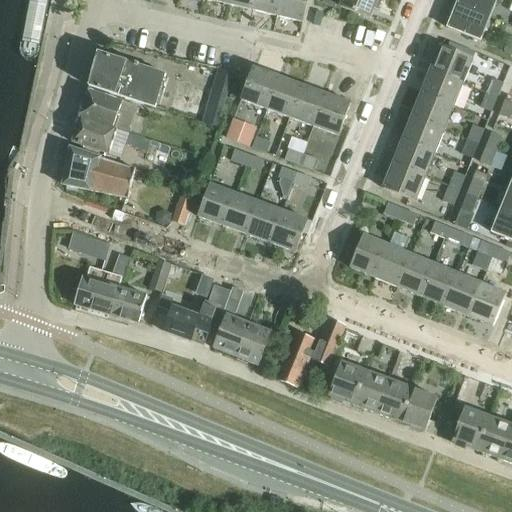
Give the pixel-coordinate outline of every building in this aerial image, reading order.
[(253,12),(255,0),(229,0),(228,6),(253,12)] [(278,18),(282,0),(255,0),(253,12),(278,18)] [(282,0),(278,18),(303,24),(308,0),(282,0)] [(341,0),(341,2),(336,0),(322,0),(321,4),(339,11),(340,7),(370,19),(374,9),(378,10),(381,0),(341,0)] [(460,0),(458,6),(490,18),(497,0),(460,0)] [(490,18),(458,6),(448,29),(480,42),(490,18)] [(503,52),(511,55),(511,37),(509,37),(503,52)] [(431,72),(463,84),(473,60),(440,48),(431,72)] [(88,87),(155,108),(165,76),(98,54),(88,87)] [(265,111),(277,77),(253,69),(240,102),(265,111)] [(454,108),(463,84),(431,72),(421,96),(454,108)] [(301,86),(277,77),(265,111),(289,119),(301,86)] [(486,95),(497,100),(504,84),(492,79),(486,95)] [(313,128),(325,95),(301,86),(289,119),(313,128)] [(79,117),(112,129),(113,128),(128,133),(138,104),(123,99),(122,102),(89,90),(79,117)] [(217,128),(226,97),(211,93),(201,123),(217,128)] [(325,95),(313,128),(337,137),(349,103),(325,95)] [(492,114),(497,100),(486,95),(480,109),(492,114)] [(421,96),(412,119),(444,132),(454,108),(421,96)] [(510,121),(511,115),(511,103),(504,100),(498,116),(510,121)] [(69,142),(109,155),(114,141),(129,147),(136,150),(148,154),(151,142),(133,136),(117,130),(117,131),(112,129),(79,117),(69,142)] [(234,119),(233,119),(226,139),(250,148),(257,128),(234,119)] [(412,119),(402,143),(435,156),(444,132),(412,119)] [(467,142),(479,146),(485,131),(473,126),(467,142)] [(485,149),(497,154),(503,138),(491,133),(485,149)] [(256,138),(251,149),(267,155),(271,143),(256,138)] [(473,160),(479,146),(467,142),(461,156),(473,160)] [(393,167),(425,180),(435,156),(402,143),(393,167)] [(129,200),(135,171),(70,148),(63,186),(129,200)] [(491,168),(497,154),(485,149),(479,163),(491,168)] [(298,166),(303,155),(289,150),(284,161),(298,166)] [(234,151),(234,153),(230,162),(244,167),(248,156),(234,151)] [(303,155),(298,166),(314,172),(319,161),(303,155)] [(260,173),(264,162),(248,156),(244,167),(260,173)] [(425,180),(393,167),(383,191),(416,204),(425,180)] [(292,185),(296,173),(282,168),(278,180),(292,185)] [(296,173),(292,185),(307,191),(312,179),(296,173)] [(448,188),(460,193),(466,178),(454,173),(448,188)] [(466,195),(478,200),(484,185),(472,180),(466,195)] [(222,227),(234,194),(210,186),(198,218),(222,227)] [(171,223),(172,223),(184,227),(195,195),(194,195),(195,191),(184,188),(182,191),(171,223)] [(454,207),(460,193),(448,188),(442,202),(454,207)] [(501,211),(511,215),(511,188),(501,211)] [(246,236),(258,203),(234,194),(222,227),(246,236)] [(472,214),(478,200),(466,195),(460,210),(472,214)] [(271,245),(282,212),(258,203),(246,236),(271,245)] [(383,215),(398,222),(403,210),(388,204),(383,215)] [(413,228),(418,216),(403,210),(398,222),(413,228)] [(511,241),(511,215),(501,211),(492,233),(511,241)] [(282,212),(271,245),(295,253),(307,221),(282,212)] [(430,235),(445,241),(450,229),(434,223),(430,235)] [(460,247),(464,235),(450,229),(445,241),(460,247)] [(81,253),(85,239),(73,235),(69,249),(81,253)] [(351,269),(375,279),(388,246),(365,236),(364,236),(350,268),(351,269)] [(496,248),(481,242),(477,254),(491,260),(496,248)] [(375,279),(399,289),(412,255),(388,246),(375,279)] [(506,266),(511,253),(496,248),(491,260),(506,266)] [(399,289),(423,299),(436,265),(412,255),(399,289)] [(423,299),(446,308),(459,275),(436,265),(423,299)] [(119,285),(111,282),(112,279),(89,272),(86,279),(84,279),(75,307),(110,317),(119,289),(118,289),(119,285)] [(482,284),(459,275),(446,308),(468,318),(482,284)] [(505,294),(482,284),(468,318),(491,327),(492,327),(505,294),(504,294),(505,294)] [(119,289),(110,317),(137,325),(145,297),(119,289)] [(233,289),(232,289),(224,311),(236,315),(243,293),(242,292),(233,289)] [(205,344),(218,308),(205,303),(199,318),(173,308),(163,333),(190,343),(191,339),(205,344)] [(235,358),(248,325),(226,317),(213,350),(235,358)] [(329,367),(345,328),(329,322),(313,361),(329,367)] [(248,325),(235,358),(257,366),(269,333),(248,325)] [(277,380),(297,388),(316,342),(296,334),(295,337),(286,333),(272,365),(282,369),(277,380)] [(354,407),(366,373),(341,364),(329,398),(354,407)] [(377,416),(390,382),(366,373),(354,407),(377,416)] [(390,382),(377,416),(401,425),(413,391),(390,382)] [(413,391),(401,425),(425,434),(438,400),(413,391)] [(477,453),(490,419),(465,410),(453,444),(477,453)] [(501,461),(511,431),(511,427),(490,419),(477,453),(501,461)] [(450,423),(444,439),(451,442),(458,426),(450,423)] [(511,431),(501,461),(511,465),(511,431)]
